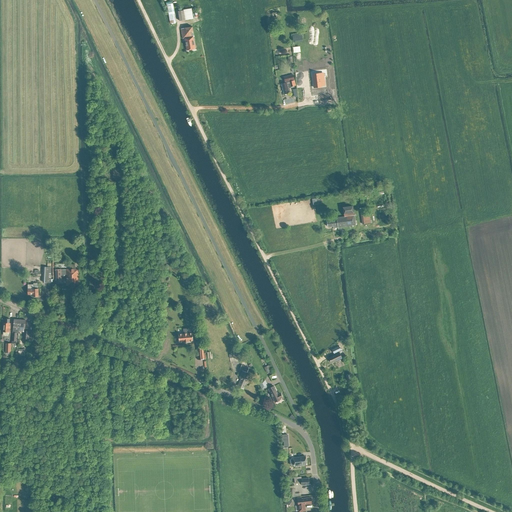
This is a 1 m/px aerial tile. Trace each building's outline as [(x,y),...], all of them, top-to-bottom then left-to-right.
[(170,23),(176,22),(174,9),(167,10),(170,23)] [(179,21),(185,20),(193,18),(191,9),(178,12),(179,21)] [(190,42),(189,38),(194,37),(192,27),(181,29),(182,39),(183,39),(184,38),(187,50),(192,49),(191,46),(194,46),(194,42),(190,42)] [(293,42),(303,40),(302,33),(292,34),(293,42)] [(281,84),(284,94),(292,92),(291,87),(296,85),(293,74),(283,76),(285,83),(281,84)] [(320,77),(312,78),(314,88),(322,86),(325,85),(324,81),(321,81),(320,77)] [(337,227),(355,225),(353,206),(343,207),(344,216),(336,218),(336,219),(332,220),(332,221),(326,221),(327,226),(333,225),(333,227),(337,226),(337,227)] [(362,224),(371,223),(369,213),(361,214),(362,224)] [(51,283),(51,267),(43,266),(42,282),(48,283),(51,283)] [(79,285),(78,269),(55,269),(55,283),(66,283),(66,285),(71,285),(71,288),(75,288),(75,285),(79,285)] [(33,284),(28,284),(28,290),(27,291),(28,292),(28,294),(33,294),(33,296),(38,296),(38,288),(38,285),(37,285),(37,283),(33,283),(33,284)] [(19,332),(20,320),(14,319),(12,340),(11,343),(16,343),(16,341),(17,333),(19,333),(19,332)] [(189,341),(189,340),(193,340),(192,333),(178,334),(179,342),(183,341),(183,342),(189,341)] [(337,353),(336,352),(341,350),(339,346),(332,349),(334,353),(335,354),(332,355),(332,356),(329,358),(331,363),(334,361),(335,362),(342,358),(339,352),(337,353)] [(242,352),(238,352),(238,350),(234,351),(234,353),(236,353),(237,361),(242,361),(242,352)] [(241,379),(238,386),(243,388),(249,375),(248,375),(249,373),(247,372),(249,367),(241,365),(240,369),(242,370),(239,378),(241,379)] [(264,380),(259,383),(262,389),(267,386),(264,380)] [(274,386),(268,388),(269,391),(274,401),(283,397),(280,392),(278,394),(274,386)] [(293,459),(290,460),(291,465),(294,464),(294,466),(307,464),(306,460),(305,456),(293,457),(293,459)] [(301,479),(301,477),(294,477),(295,483),(301,483),(302,485),(309,484),(308,478),(301,479)] [(294,488),(287,489),(288,497),(295,497),(294,488)] [(301,498),(301,497),(297,497),(299,511),(306,511),(305,504),(311,503),(311,497),(301,498)]
